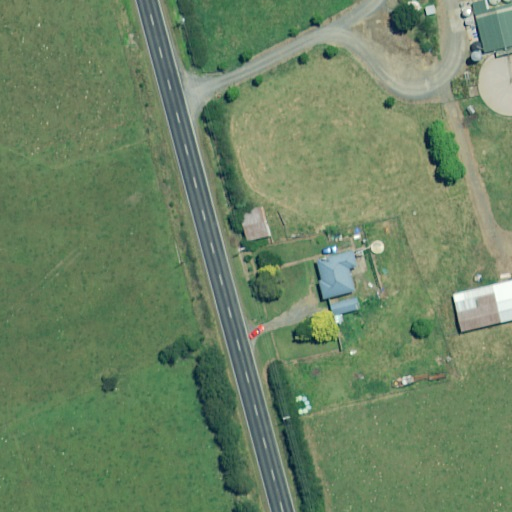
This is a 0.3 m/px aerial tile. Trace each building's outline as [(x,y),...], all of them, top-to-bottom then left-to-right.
[(421,2),(410,1),(409,12),(419,13),(421,2)] [(511,11),(478,19),(486,52),(496,50),(498,58),(511,54),(511,11)] [(505,178),(497,180),(502,195),(510,193),(505,178)] [(271,236),(264,208),(243,213),(250,241),(271,236)] [(322,276),(327,299),(358,291),(352,269),(358,268),(354,250),(318,259),(322,276)] [(511,320),(511,281),(455,295),(464,332),(511,320)] [(358,297),(332,304),(335,316),(361,310),(358,297)]
